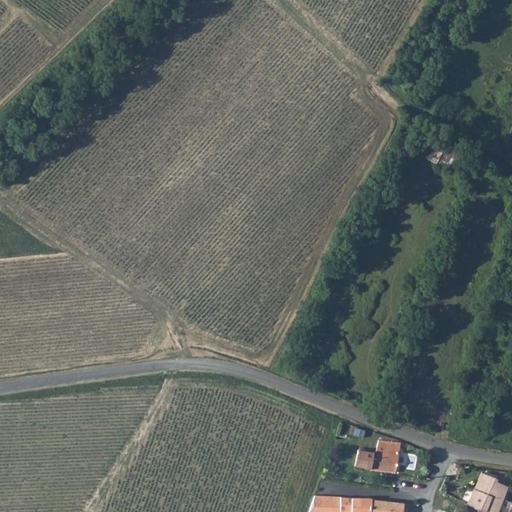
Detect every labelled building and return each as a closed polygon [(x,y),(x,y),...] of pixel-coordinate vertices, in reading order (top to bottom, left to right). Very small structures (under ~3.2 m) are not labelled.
[(375,462),(372,476),(395,481),(400,454),(377,451),(375,462)] [(341,460),(339,472),(356,473),(358,461),(341,460)] [(358,461),(356,473),(372,476),(375,462),(358,461)] [(502,488),(485,481),(478,496),(483,498),(504,507),(506,501),(511,502),(511,495),(506,494),(500,492),(502,488)] [(474,505),(479,507),(483,498),(478,496),(474,505)] [(502,511),(504,507),(483,498),(479,507),(481,508),(489,511),(502,511)]
